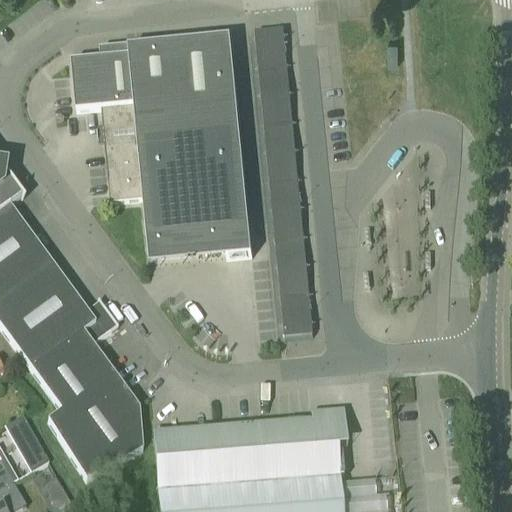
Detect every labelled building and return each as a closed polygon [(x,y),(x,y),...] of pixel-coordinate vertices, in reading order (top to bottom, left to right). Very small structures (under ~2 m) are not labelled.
[(252,261),(231,43),(129,53),(130,61),(72,67),(77,117),(103,114),(110,186),(109,187),(111,207),(143,204),(149,260),(225,253),(227,264),(252,261)] [(0,334),(31,376),(52,405),(60,416),(47,425),(85,487),(142,456),(139,414),(133,406),(132,405),(93,351),(117,332),(99,306),(86,316),(9,211),(22,202),(0,171),(0,334)] [(48,467),(22,422),(3,433),(30,478),(48,467)] [(158,511),(340,511),(334,424),(153,437),(158,511)] [(0,496),(14,488),(0,465),(0,496)] [(14,488),(0,496),(0,511),(22,511),(26,510),(14,488)] [(360,504),(382,503),(382,492),(360,493),(360,504)]
